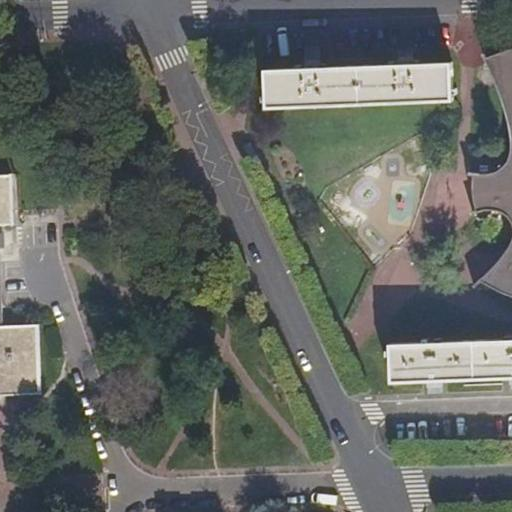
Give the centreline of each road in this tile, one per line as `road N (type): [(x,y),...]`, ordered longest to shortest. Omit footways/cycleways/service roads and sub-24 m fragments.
road 1 (residential): [(37,250),(86,368),(116,482),(145,492),(377,487)]
road 2 (tertiary): [(338,413),(148,10)]
road 3 (residential): [(148,10),(437,0)]
road 4 (residential): [(511,406),(338,413)]
road 5 (tertiary): [(0,16),(148,10)]
road 6 (residential): [(377,487),(511,481)]
